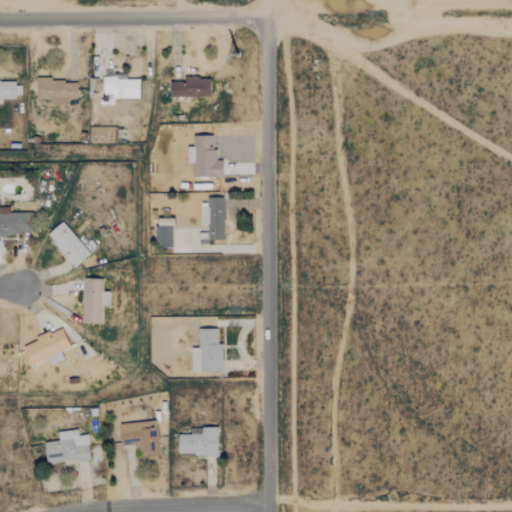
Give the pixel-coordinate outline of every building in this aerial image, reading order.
[(76,98),(76,81),(52,81),(51,77),(36,77),(36,98),(49,98),(49,104),(67,103),(67,98),(76,98)] [(209,77),(182,77),(182,82),(169,82),(170,97),(210,96),(209,77)] [(138,98),(138,78),(102,78),(102,104),(112,105),(112,98),(138,98)] [(0,98),(20,98),(20,82),(0,82),(0,98)] [(92,143),(108,143),(109,128),(92,128),(92,143)] [(193,176),(222,176),(222,160),(214,160),(213,135),(193,135),(193,146),(187,146),(187,162),(192,162),(193,176)] [(199,223),(206,223),(206,239),(223,239),(223,197),(207,197),(207,207),(200,206),(199,223)] [(0,208),(0,233),(32,233),(32,211),(9,212),(9,208),(0,208)] [(89,253),(62,220),(46,233),(74,266),(89,253)] [(101,305),(108,305),(109,290),(102,290),(103,278),(83,277),(81,321),(101,322),(101,305)] [(48,357),(50,363),(63,358),(60,350),(69,346),(61,327),(22,344),(31,364),(48,357)] [(217,328),(198,328),(198,347),(190,347),(191,371),(222,371),(221,343),(218,343),(217,328)] [(158,454),(156,421),(119,423),(121,444),(140,443),(140,455),(158,454)] [(178,434),(177,454),(217,455),(217,426),(201,426),(201,434),(178,434)] [(57,431),(58,440),(44,441),(46,462),(89,459),(87,434),(77,435),(76,430),(57,431)]
